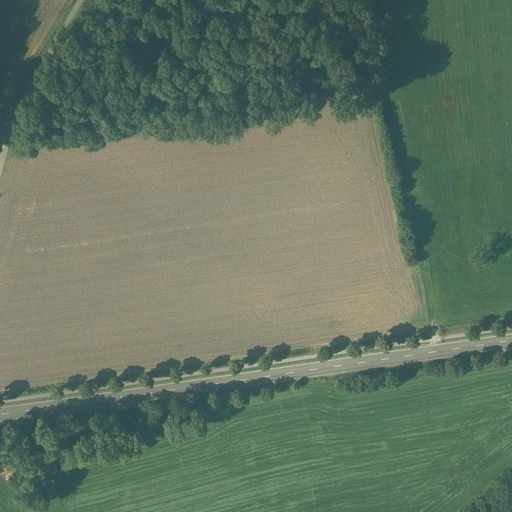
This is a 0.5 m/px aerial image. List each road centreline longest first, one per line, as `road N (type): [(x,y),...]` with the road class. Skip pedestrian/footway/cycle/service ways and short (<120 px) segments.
road 1 (secondary): [(511,340),(0,414)]
road 2 (unclassified): [(81,0),(32,84),(0,178)]
